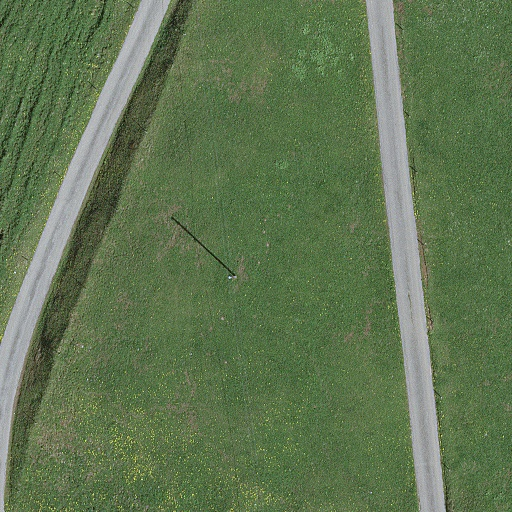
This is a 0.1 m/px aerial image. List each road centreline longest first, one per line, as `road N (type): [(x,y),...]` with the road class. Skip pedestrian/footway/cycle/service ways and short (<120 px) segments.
road 1 (unclassified): [(377,0),(440,511)]
road 2 (unclassified): [(0,410),(36,287),(158,0)]
